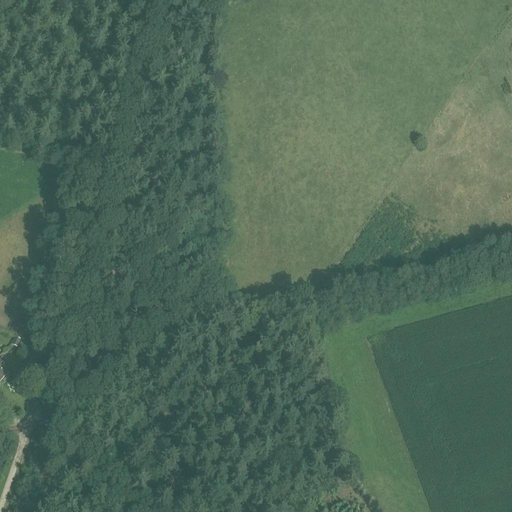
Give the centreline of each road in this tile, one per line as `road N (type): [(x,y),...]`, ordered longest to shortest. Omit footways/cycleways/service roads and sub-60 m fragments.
road 1 (track): [(29,410),(144,0)]
road 2 (track): [(29,410),(133,511)]
